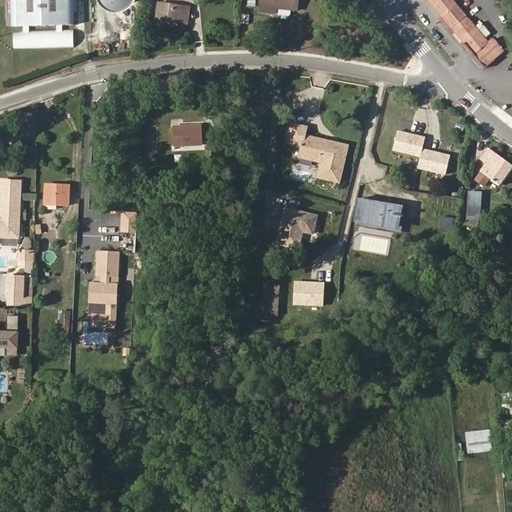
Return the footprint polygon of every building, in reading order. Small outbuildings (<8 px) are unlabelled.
[(11,0),(12,26),(23,25),(23,30),(13,30),(13,48),(74,46),(74,29),(62,29),(62,25),(74,24),(72,0),(11,0)] [(118,19),(123,21),(131,21),(137,19),(142,15),(146,10),(147,5),(146,0),(107,0),(108,4),(109,9),(111,13),(114,16),(118,19)] [(260,0),(260,11),(275,12),(276,7),(295,9),(295,0),(260,0)] [(489,43),(452,0),(427,0),(440,14),(475,55),(489,43)] [(187,24),(190,8),(159,3),(156,20),(187,24)] [(242,14),(242,24),(250,25),(251,14),(242,14)] [(203,145),(202,125),(173,127),(174,146),(203,145)] [(343,168),(347,152),(325,147),(326,141),(305,136),(306,129),(291,125),(287,143),(303,147),(300,158),(313,161),(321,163),(318,177),(337,182),(340,167),(343,168)] [(427,135),(400,129),(395,151),(422,157),(424,149),(427,135)] [(347,152),(348,146),(326,141),(325,147),(347,152)] [(454,155),(424,149),(422,157),(419,170),(449,177),(454,155)] [(501,185),(511,169),(511,166),(489,149),(482,159),(487,163),(482,171),(477,179),(485,185),(491,177),(501,185)] [(311,168),(313,161),(300,158),(298,164),(311,168)] [(69,205),(69,186),(46,185),(45,204),(69,205)] [(479,220),(481,191),(469,191),(467,219),(479,220)] [(399,227),(402,206),(359,198),(356,220),(399,227)] [(0,236),(18,238),(20,200),(1,200),(1,215),(0,215),(0,236)] [(284,208),(278,246),(302,250),(305,234),(317,236),(321,214),(284,208)] [(34,250),(20,249),(19,269),(32,270),(34,250)] [(20,297),(21,277),(7,276),(6,297),(20,297)] [(23,307),(24,277),(21,277),(20,297),(6,297),(6,307),(23,307)] [(294,281),(293,306),(326,307),(327,283),(294,281)] [(277,316),(280,285),(264,284),(262,315),(277,316)] [(70,338),(71,312),(59,311),(59,320),(56,320),(55,337),(70,338)] [(18,325),(19,316),(7,315),(7,325),(18,325)] [(18,353),(18,325),(7,325),(7,335),(0,334),(0,347),(6,347),(6,352),(18,353)] [(511,423),(511,393),(503,395),(505,424),(511,423)] [(491,450),(489,431),(467,434),(469,452),(491,450)]
